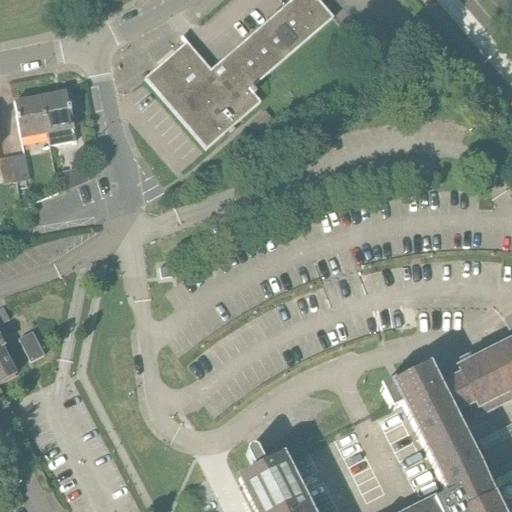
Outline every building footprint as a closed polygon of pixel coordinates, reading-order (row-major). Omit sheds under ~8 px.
[(144,82),(206,153),(261,105),(253,97),(256,94),(252,90),(333,21),(315,0),(295,0),(210,73),(186,46),(144,82)] [(40,100),(47,135),(73,130),(66,95),(40,100)] [(21,140),(47,135),(40,100),(14,105),(21,140)] [(16,185),(30,183),(25,157),(12,159),(16,185)] [(0,171),(3,187),(16,185),(12,159),(0,161),(0,171)] [(64,195),(89,184),(87,170),(60,175),(64,195)] [(174,268),(159,270),(161,281),(176,279),(174,268)] [(0,339),(0,327),(9,322),(3,310),(0,311),(0,385),(15,377),(1,349),(4,348),(0,339)] [(500,511),(493,498),(492,499),(491,497),(451,416),(469,407),(475,420),(511,401),(511,320),(505,324),(511,337),(511,338),(449,370),(456,382),(438,391),(427,371),(395,388),(393,383),(379,390),(391,413),(402,408),(447,497),(417,511),(307,511),(281,460),(265,468),(257,453),(256,451),(255,450),(254,450),(253,450),(251,450),(250,450),(249,450),(248,451),(248,452),(247,453),(246,454),(246,455),(246,456),(246,457),(247,458),(255,474),(239,482),(245,494),(254,511),(500,511)] [(30,364),(43,358),(31,336),(18,342),(30,364)]
